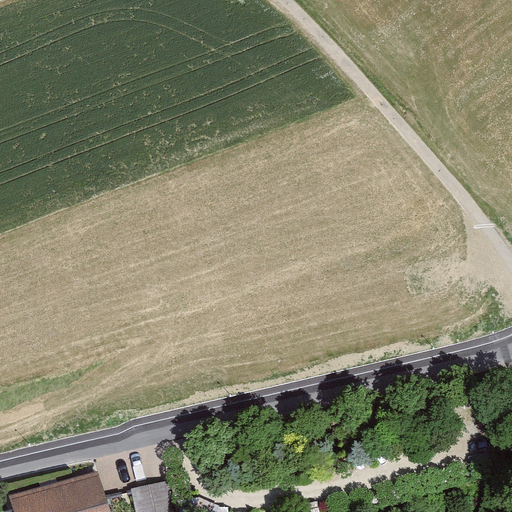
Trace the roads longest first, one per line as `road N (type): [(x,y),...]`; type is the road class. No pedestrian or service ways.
road 1 (unclassified): [(0,469),(511,347)]
road 2 (track): [(511,262),(450,180),(284,0)]
